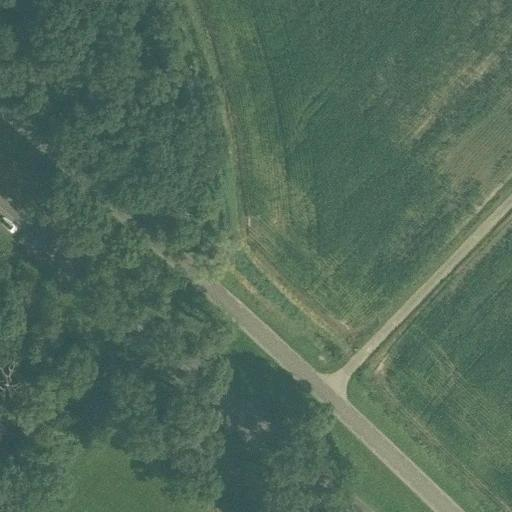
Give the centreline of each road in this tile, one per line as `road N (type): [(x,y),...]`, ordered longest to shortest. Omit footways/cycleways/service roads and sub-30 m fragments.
road 1 (unclassified): [(448,511),(0,101)]
road 2 (primary): [(346,511),(0,216)]
